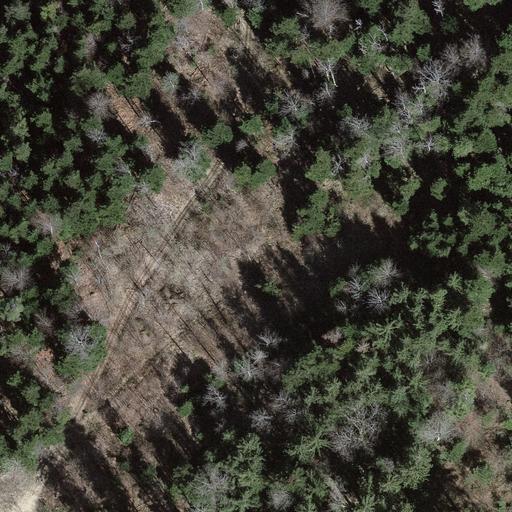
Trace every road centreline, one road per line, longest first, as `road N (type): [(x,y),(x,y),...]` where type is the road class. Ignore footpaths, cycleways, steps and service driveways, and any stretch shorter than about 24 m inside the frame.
road 1 (track): [(54,464),(176,336),(243,279),(325,120),(413,0)]
road 2 (track): [(27,511),(145,271),(228,140),(246,76),(251,0)]
